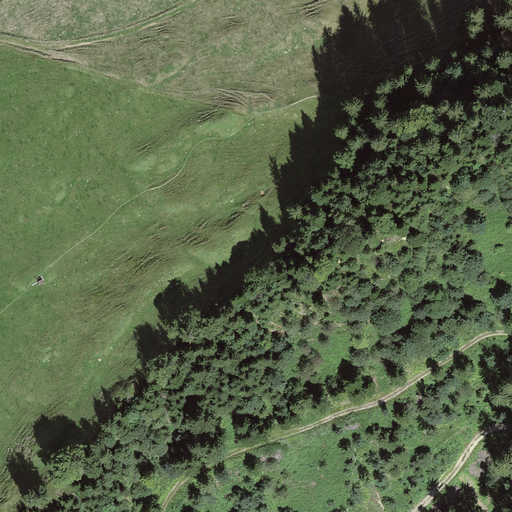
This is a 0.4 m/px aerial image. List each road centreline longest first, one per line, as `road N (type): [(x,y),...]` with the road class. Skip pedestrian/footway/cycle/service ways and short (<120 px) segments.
road 1 (track): [(162,511),(196,470),(389,397),(484,335),(511,334)]
road 2 (track): [(0,41),(69,43),(143,23),(187,0)]
road 3 (track): [(511,428),(487,428),(416,511)]
